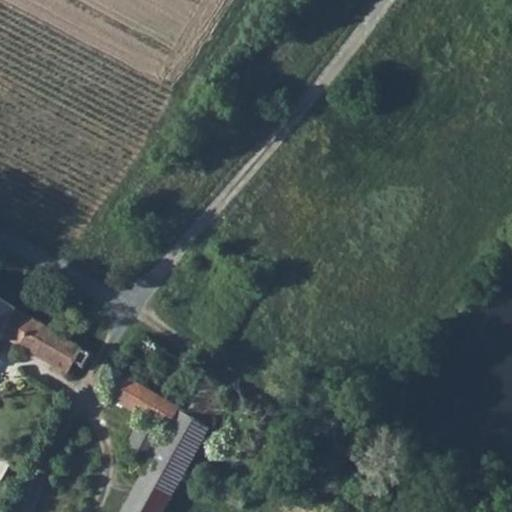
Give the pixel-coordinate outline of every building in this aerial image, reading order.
[(265,263),(255,276),(268,285),(276,274),(265,263)] [(0,340),(3,336),(19,346),(32,320),(0,300),(0,340)] [(58,305),(44,326),(81,349),(95,325),(58,305)] [(32,320),(19,346),(68,374),(75,363),(84,365),(91,355),(81,349),(44,326),(32,320)] [(146,338),(125,372),(189,411),(203,390),(209,378),(146,338)] [(164,438),(137,423),(125,447),(149,464),(146,470),(176,488),(208,428),(187,415),(113,369),(107,379),(114,385),(108,395),(142,414),(168,429),(164,438)] [(146,470),(137,488),(167,505),(176,488),(146,470)] [(137,488),(124,511),(163,511),(167,505),(137,488)]
